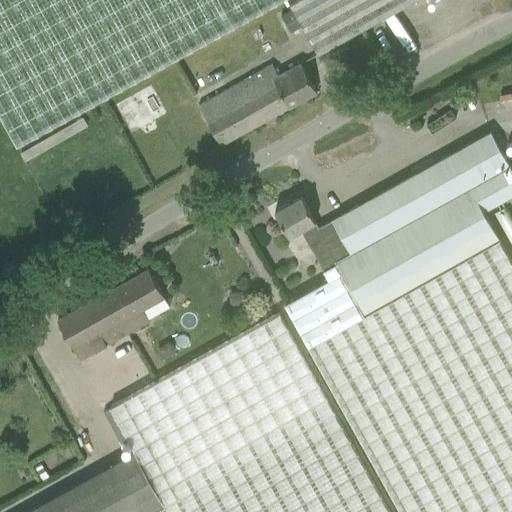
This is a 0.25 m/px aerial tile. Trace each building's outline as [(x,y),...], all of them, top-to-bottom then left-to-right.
[(0,0),(0,114),(18,147),(284,0),(288,0),(319,53),(414,0),(0,0)] [(301,27),(291,9),(281,15),(291,32),(301,27)] [(199,105),(222,145),(317,92),(300,63),(277,76),(271,65),(199,105)] [(511,99),(511,97),(511,92),(500,94),(502,102),(511,99)] [(511,511),(511,267),(481,212),(511,194),(511,169),(491,132),(320,227),(302,195),(275,210),(288,234),(300,227),(329,279),(285,303),(402,511),(511,511)] [(332,175),(328,183),(356,198),(360,191),(332,175)] [(149,268),(58,319),(81,360),(151,320),(144,308),(164,296),(149,268)] [(248,291),(236,291),(237,307),(249,306),(248,291)] [(390,511),(279,311),(110,405),(135,449),(21,511),(390,511)]
